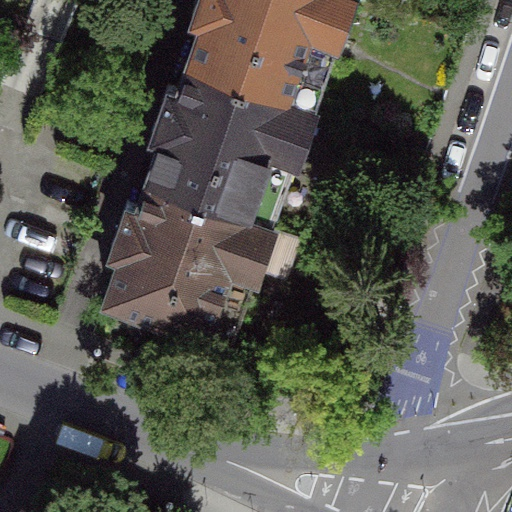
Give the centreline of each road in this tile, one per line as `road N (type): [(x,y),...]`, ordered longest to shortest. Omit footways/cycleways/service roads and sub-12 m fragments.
road 1 (residential): [(384,496),(511,111)]
road 2 (residential): [(384,496),(215,461),(0,378)]
road 3 (residential): [(511,454),(474,460),(384,496)]
